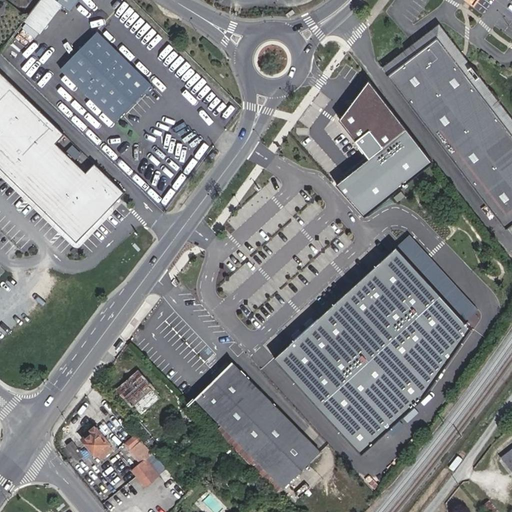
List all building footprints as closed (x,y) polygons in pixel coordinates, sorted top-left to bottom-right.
[(61,5),(54,0),(39,0),(27,16),(23,21),(39,33),(61,5)] [(69,11),(77,0),(54,0),(61,5),(69,11)] [(436,37),(511,134),(511,123),(438,27),(382,70),(387,76),(436,37)] [(114,122),(152,85),(98,31),(60,69),(114,122)] [(511,134),(436,37),(387,76),(506,230),(511,225),(511,134)] [(86,232),(125,192),(94,163),(86,171),(56,143),(64,134),(0,71),(0,166),(47,212),(56,203),(86,232)] [(431,159),(370,81),(342,119),(370,158),(338,184),(363,214),(431,159)] [(77,241),(86,232),(56,203),(47,212),(77,241)] [(342,305),(282,358),(368,453),(477,328),(405,249),(342,305)] [(283,486),(319,451),(232,363),(197,398),(222,424),(283,486)] [(117,389),(133,407),(154,389),(138,371),(117,389)] [(195,399),(201,393),(197,389),(191,395),(195,399)] [(151,448),(158,442),(135,415),(127,420),(151,448)] [(278,492),(283,486),(222,424),(216,430),(278,492)] [(102,460),(115,449),(111,446),(112,444),(95,426),(91,430),(93,432),(84,440),(97,457),(98,456),(102,460)] [(153,453),(152,452),(136,433),(124,443),(141,462),(143,461),(153,453)] [(511,451),(502,459),(511,472),(511,451)] [(145,485),(159,474),(148,461),(146,463),(143,461),(141,462),(137,465),(133,470),(145,485)] [(239,493),(245,497),(260,481),(255,477),(239,493)] [(499,511),(489,502),(485,507),(490,511),(499,511)]
